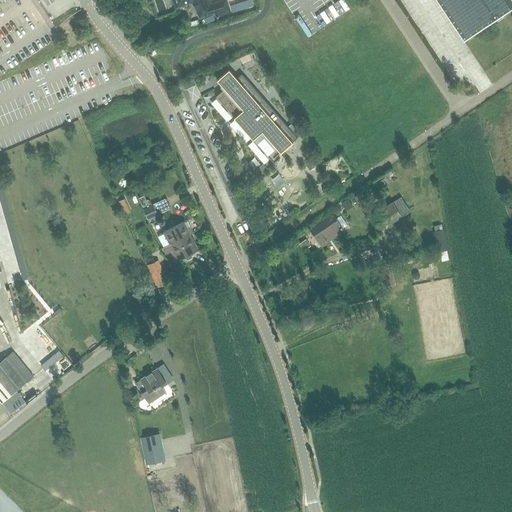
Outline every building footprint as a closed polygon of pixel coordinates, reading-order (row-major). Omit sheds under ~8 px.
[(219,0),(211,4),(209,0),(172,0),(174,3),(184,0),(191,0),(200,17),(214,11),(217,18),(218,17),(218,16),(230,10),(224,0),(219,0)] [(253,6),(250,0),(248,0),(230,6),(232,12),(253,6)] [(511,0),(436,0),(464,41),(511,8),(511,0)] [(198,19),(186,23),(188,29),(201,25),(198,19)] [(245,49),(235,53),(237,59),(247,55),(245,49)] [(297,137),(242,74),(236,79),(229,70),(217,80),(225,89),(217,96),(217,97),(215,99),(220,104),(222,103),(229,110),(227,112),(232,118),(234,116),(236,118),(234,120),(239,126),(241,124),(247,131),(245,133),(250,138),(252,137),(254,139),(252,141),(257,147),(259,145),(265,152),(263,154),(268,159),(270,158),(274,162),(279,158),(277,155),(297,137)] [(250,164),(257,159),(251,152),(244,157),(250,164)] [(311,161),(306,164),(310,170),(315,167),(311,161)] [(254,173),(258,178),(268,169),(264,164),(254,173)] [(379,172),(384,179),(394,171),(389,164),(379,172)] [(266,173),(271,181),(280,176),(274,168),(266,173)] [(381,188),(386,185),(382,179),(377,183),(381,188)] [(119,193),(112,196),(118,209),(125,206),(119,193)] [(348,199),(342,203),(346,209),(352,205),(348,199)] [(154,202),(142,208),(148,220),(160,215),(154,202)] [(401,217),(392,202),(372,215),(381,229),(401,217)] [(334,237),(344,230),(333,214),(310,229),(320,243),(332,235),(334,237)] [(184,221),(165,231),(171,243),(190,233),(193,231),(191,227),(188,229),(184,221)] [(444,229),(433,231),(438,252),(440,252),(442,261),(449,259),(447,250),(449,250),(444,229)] [(170,249),(172,251),(176,260),(185,256),(187,259),(192,257),(190,253),(198,249),(190,233),(171,243),(174,247),(170,249)] [(301,234),(296,237),(300,243),(305,240),(301,234)] [(310,246),(306,240),(300,244),(304,250),(310,246)] [(151,272),(157,287),(168,282),(162,268),(151,272)] [(26,401),(17,390),(27,381),(33,376),(13,351),(7,356),(0,361),(0,401),(1,403),(2,402),(11,413),(26,401)] [(46,361),(41,366),(45,371),(51,366),(63,356),(59,351),(46,361)] [(147,389),(142,393),(145,397),(149,404),(166,392),(163,387),(168,383),(157,368),(140,379),(147,389)] [(142,393),(135,397),(139,402),(145,397),(142,393)] [(160,433),(141,437),(144,452),(163,448),(160,433)]
